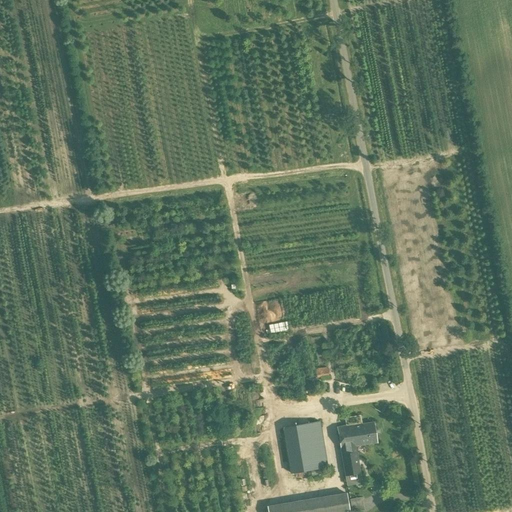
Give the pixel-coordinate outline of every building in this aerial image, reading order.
[(327,367),(316,369),(317,378),(328,376),(327,367)] [(290,474),(328,468),(320,421),(282,427),(290,474)] [(361,425),(337,428),(341,450),(342,456),(341,456),(345,477),(359,474),(358,466),(359,466),(359,461),(357,462),(356,453),(355,454),(354,448),(355,448),(354,446),(376,443),(373,423),(361,425)] [(268,511),(349,511),(347,493),(267,506),(268,511)] [(352,510),(364,508),(363,496),(350,497),(352,510)]
